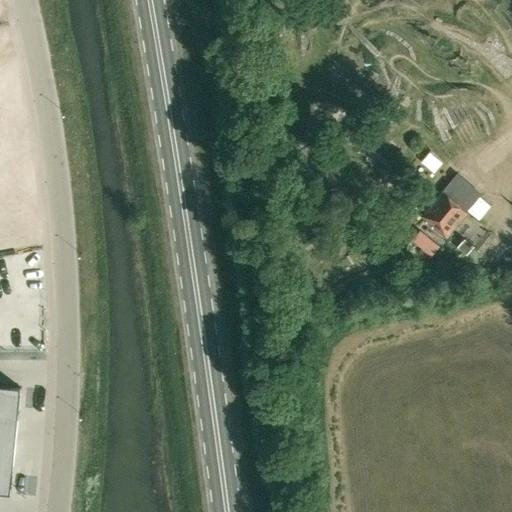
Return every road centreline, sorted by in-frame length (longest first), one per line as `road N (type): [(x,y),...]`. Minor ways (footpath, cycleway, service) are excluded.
road 1 (primary): [(216,511),(139,0)]
road 2 (unclassified): [(23,0),(48,117),(64,282),(52,511)]
